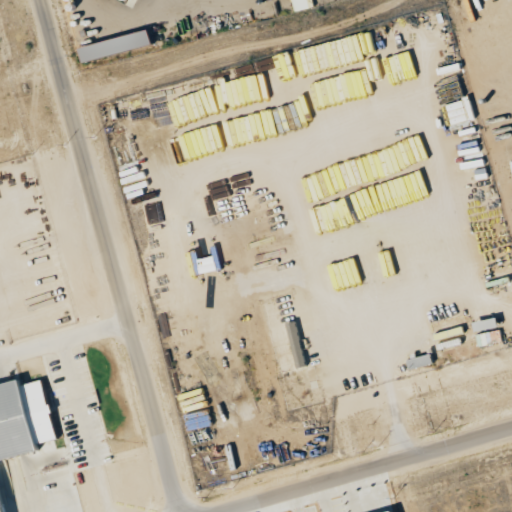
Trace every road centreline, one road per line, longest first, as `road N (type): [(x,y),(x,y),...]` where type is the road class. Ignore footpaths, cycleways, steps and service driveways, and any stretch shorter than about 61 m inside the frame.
road 1 (residential): [(41,0),(180,511)]
road 2 (residential): [(218,511),(511,428)]
